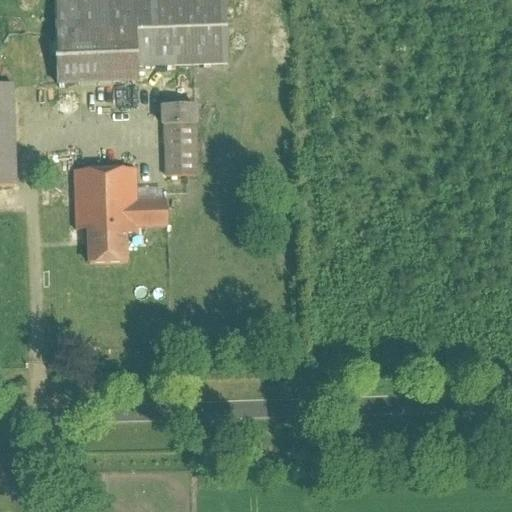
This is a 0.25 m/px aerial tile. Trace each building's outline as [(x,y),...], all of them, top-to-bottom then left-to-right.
[(232,0),(59,0),(62,91),(153,88),(152,67),(235,64),(232,0)] [(0,84),(0,191),(27,191),(24,84),(0,84)] [(211,107),(162,108),(163,129),(173,128),(174,179),(207,178),(205,127),(212,126),(211,107)] [(80,206),(81,231),(97,230),(99,264),(138,263),(137,230),(177,228),(176,199),(143,200),(142,170),(68,173),(70,206),(80,206)] [(0,251),(0,275),(19,273),(18,260),(8,261),(7,251),(0,251)]
